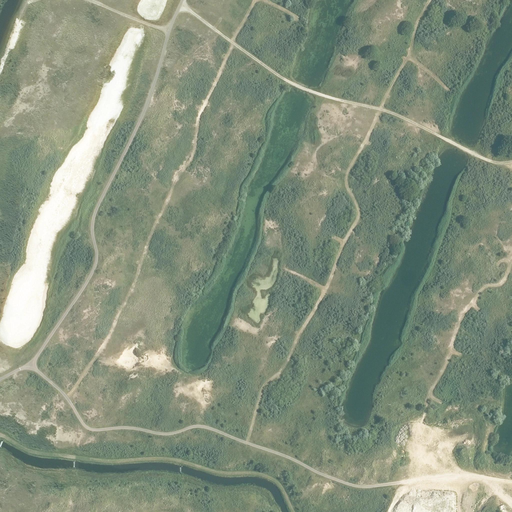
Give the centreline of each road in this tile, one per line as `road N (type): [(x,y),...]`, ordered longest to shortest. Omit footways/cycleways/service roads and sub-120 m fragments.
road 1 (track): [(182,0),(93,217),(93,269),(30,363),(89,429),(168,434),(207,427),(359,486),(457,475),(511,482)]
road 2 (track): [(180,3),(288,81),(394,114),(496,163),(511,161)]
